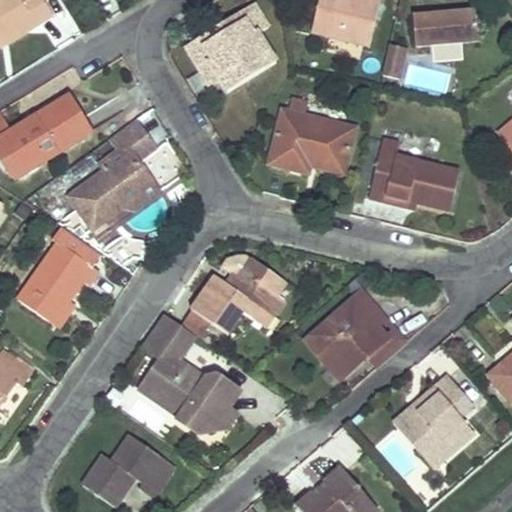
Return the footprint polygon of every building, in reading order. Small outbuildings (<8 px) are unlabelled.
[(52,19),(44,5),(40,0),(21,0),(20,1),(20,0),(0,0),(0,42),(32,23),(35,29),(52,19)] [(318,0),(310,33),(369,47),(380,0),(318,0)] [(214,68),(225,85),(233,98),(280,68),(261,39),(272,32),(257,8),(189,53),(204,75),(214,68)] [(475,11),(414,17),(416,48),(478,41),(475,11)] [(0,42),(0,49),(35,29),(32,23),(0,42)] [(400,84),(406,52),(387,48),(380,80),(400,84)] [(414,65),(409,86),(444,94),(449,73),(414,65)] [(204,75),(215,92),(225,85),(214,68),(204,75)] [(22,176),(90,135),(68,99),(9,135),(0,119),(0,160),(3,165),(12,160),(22,176)] [(290,113),(284,112),(271,164),(310,174),(312,167),(315,157),(347,166),(356,130),(306,117),(309,106),(293,102),(290,113)] [(511,122),(497,134),(511,151),(511,122)] [(158,195),(137,164),(155,151),(136,123),(109,142),(117,154),(98,167),(103,174),(68,199),(92,234),(125,211),(133,214),(158,195)] [(398,160),(401,146),(383,142),(371,199),(385,202),(387,196),(418,203),(450,209),(458,173),(398,160)] [(312,167),(345,175),(347,166),(315,157),(312,167)] [(12,160),(3,165),(14,183),(22,176),(12,160)] [(385,202),(417,209),(418,203),(387,196),(385,202)] [(101,256),(61,227),(51,241),(56,245),(16,303),(49,325),(67,300),(79,282),(86,287),(96,272),(92,269),(101,256)] [(273,313),(278,306),(283,299),(277,295),(285,284),(250,259),(228,288),(215,278),(192,309),(226,335),(243,313),(253,321),(264,306),(273,313)] [(393,332),(361,293),(352,301),(368,320),(384,340),(393,332)] [(57,331),(75,306),(67,300),(49,325),(57,331)] [(384,340),(368,320),(352,301),(309,336),(341,376),(362,358),(372,370),(403,344),(393,332),(384,340)] [(253,321),(262,328),(273,313),(264,306),(253,321)] [(194,336),(164,315),(141,348),(157,359),(136,388),(178,418),(176,421),(197,436),(205,424),(217,420),(226,408),(237,392),(216,377),(202,379),(176,361),(194,336)] [(304,341),(336,380),(341,376),(309,336),(304,341)] [(0,357),(0,405),(15,383),(21,386),(29,376),(2,355),(0,357)] [(511,355),(489,375),(511,403),(511,355)] [(413,408),(395,424),(422,457),(432,448),(443,462),(475,436),(460,419),(472,408),(448,379),(433,392),(439,398),(419,415),(413,408)] [(439,398),(433,392),(413,408),(419,415),(439,398)] [(234,414),(226,408),(217,420),(205,424),(197,436),(221,433),(234,414)] [(172,472),(127,440),(110,466),(102,460),(84,486),(116,508),(136,481),(145,485),(141,492),(153,500),(172,472)] [(443,462),(432,448),(422,457),(434,471),(443,462)] [(299,511),(371,511),(375,509),(338,468),(322,481),(328,488),(317,497),(311,490),(294,506),(299,511)] [(317,497),(328,488),(322,481),(311,490),(317,497)]
